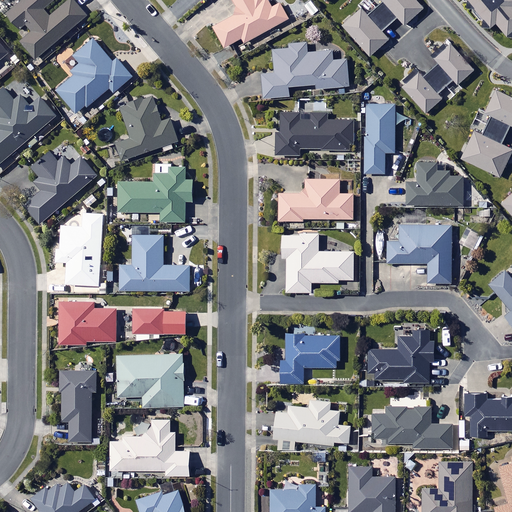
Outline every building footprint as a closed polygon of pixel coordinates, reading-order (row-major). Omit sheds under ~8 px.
[(53,0),(21,0),(6,13),(20,30),(27,24),(32,30),(20,40),(36,59),(88,16),(74,0),(66,0),(49,14),(44,8),(53,0)] [(233,0),(240,11),(213,26),(224,47),(242,38),(244,43),(288,19),(279,2),(271,7),(267,0),(233,0)] [(366,13),(361,8),(342,25),(369,55),(388,38),(382,31),(397,17),(404,24),(422,7),(415,0),(381,0),(366,13)] [(511,0),(459,0),(498,45),(511,34),(511,0)] [(55,90),(74,114),(85,105),(88,108),(111,88),(113,91),(132,76),(116,56),(112,60),(93,38),(73,54),(80,62),(71,69),(75,73),(55,90)] [(0,59),(8,52),(0,42),(0,59)] [(308,50),(307,42),(288,44),(288,47),(272,49),(274,71),(261,72),(263,97),(291,95),(290,86),(315,84),(316,88),(349,85),(346,58),(332,60),(331,48),(308,50)] [(421,74),(418,72),(402,86),(425,112),(441,97),(437,93),(453,78),(457,83),(473,68),(449,43),(434,58),(436,60),(421,74)] [(15,100),(3,87),(0,89),(0,162),(56,115),(41,97),(30,106),(21,95),(15,100)] [(474,130),(461,157),(499,176),(511,149),(511,148),(502,144),(511,125),(511,98),(495,90),(484,112),(489,114),(480,133),(474,130)] [(160,118),(152,95),(118,107),(129,138),(116,143),(121,159),(177,140),(168,115),(160,118)] [(366,135),(363,135),(363,172),(385,173),(385,153),(395,153),(395,104),(366,104),(366,135)] [(331,112),(275,112),(274,154),(299,154),(299,148),(352,149),(353,119),(330,119),(331,112)] [(58,161),(49,150),(31,166),(39,176),(32,182),(40,191),(25,204),(40,222),(97,174),(81,156),(72,164),(65,155),(58,161)] [(361,159),(347,159),(348,170),(362,170),(361,159)] [(453,175),(453,169),(436,169),(436,162),(415,162),(415,181),(405,181),(405,204),(462,204),(462,175),(453,175)] [(186,165),(170,165),(170,173),(154,173),(154,181),(117,181),(117,213),(161,213),(161,220),(185,220),(185,201),(192,201),(192,178),(186,178),(186,165)] [(301,188),(301,192),(278,192),(278,221),(303,221),(303,217),(353,217),(353,193),(339,193),(339,178),(305,178),(305,188),(301,188)] [(511,192),(501,202),(511,215),(511,192)] [(103,213),(84,212),(83,225),(62,225),(61,247),(56,247),(56,262),(67,263),(66,283),(101,284),(103,213)] [(451,282),(451,277),(464,277),(464,263),(451,263),(451,223),(398,223),(398,240),(386,240),(387,262),(426,262),(427,282),(451,282)] [(467,237),(462,235),(459,242),(472,248),(480,233),(471,229),(467,237)] [(300,234),(281,234),(281,257),(286,257),(286,291),(311,290),(311,281),(338,281),(338,278),(353,278),(353,250),(318,250),(318,230),(300,230),(300,234)] [(163,234),(133,234),(133,263),(120,263),(120,290),(189,290),(189,264),(163,264),(163,234)] [(511,278),(505,270),(488,284),(509,310),(503,316),(511,327),(511,278)] [(94,300),(60,301),(60,343),(88,343),(88,339),(116,339),(116,307),(94,307),(94,300)] [(160,338),(160,332),(185,331),(185,309),(164,309),(163,306),(133,307),(133,332),(136,332),(136,339),(150,338),(150,332),(153,332),(153,338),(160,338)] [(302,366),(337,366),(337,360),(340,360),(340,334),(309,334),(309,322),(298,322),(299,332),(285,332),(286,358),(280,359),(280,382),(303,381),(302,366)] [(428,340),(428,328),(411,329),(412,335),(397,336),(398,348),(367,348),(367,371),(374,371),(374,379),(402,378),(403,382),(428,381),(428,362),(435,362),(434,340),(428,340)] [(186,405),(184,353),(117,354),(118,395),(143,395),(143,406),(186,405)] [(59,391),(61,391),(61,420),(69,420),(69,440),(91,440),(91,389),(96,389),(95,369),(58,370),(59,391)] [(511,397),(486,397),(486,392),(464,392),(464,416),(470,416),(470,435),(486,435),(486,432),(511,431),(511,397)] [(331,403),(331,401),(310,399),(310,406),(289,405),(288,411),(275,411),(273,437),(277,437),(277,448),(283,448),(283,439),(290,439),(290,449),(295,449),(296,442),(333,444),(334,440),(349,441),(350,424),(338,423),(339,403),(331,403)] [(406,408),(406,404),(385,404),(385,413),(371,413),(372,437),(384,437),(384,442),(412,442),(412,447),(451,447),(451,423),(430,423),(430,404),(414,404),(414,408),(406,408)] [(109,439),(110,468),(165,468),(165,474),(189,475),(190,449),(177,450),(176,430),(171,430),(170,418),(152,418),(153,424),(146,428),(142,435),(123,435),(123,439),(109,439)] [(511,511),(511,454),(511,455),(511,459),(511,462),(498,466),(508,501),(493,505),(495,511),(511,511)] [(470,511),(471,460),(439,460),(438,487),(421,487),(421,511),(470,511)] [(370,466),(348,466),(348,511),(394,511),(394,475),(370,475),(370,466)] [(39,489),(30,496),(40,510),(36,511),(74,511),(95,497),(84,483),(75,489),(66,478),(56,485),(50,477),(37,486),(39,489)] [(315,483),(298,483),(298,488),(270,488),(270,511),(325,511),(325,503),(315,503),(315,483)] [(185,511),(178,487),(136,500),(139,511),(185,511)]
